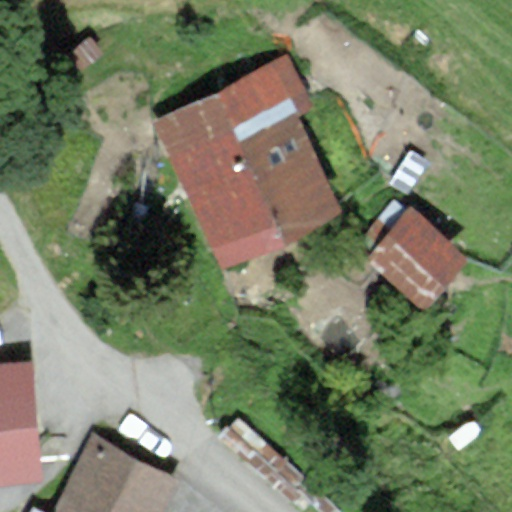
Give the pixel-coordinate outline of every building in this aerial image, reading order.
[(288,56),(164,117),(230,251),(334,200),(288,106),(308,97),(288,56)] [(460,251),(411,208),(372,252),(421,295),(460,251)] [(0,479),(28,477),(19,360),(0,360),(0,479)] [(154,511),(172,479),(98,441),(62,511),(154,511)] [(54,511),(59,501),(36,492),(27,511),(54,511)]
